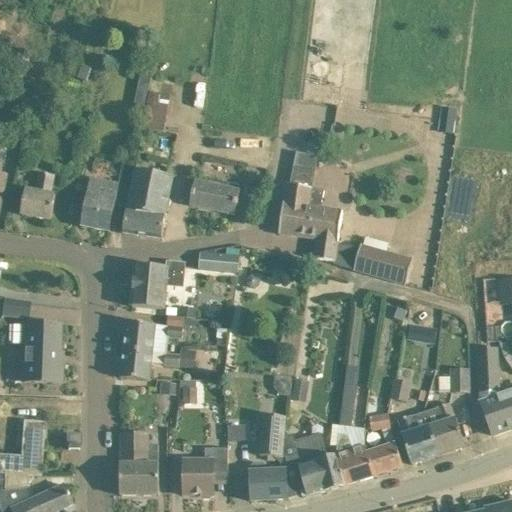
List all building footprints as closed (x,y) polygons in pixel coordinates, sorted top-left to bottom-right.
[(75,59),(69,75),(68,76),(86,83),(91,69),(83,66),(84,62),(75,59)] [(140,76),(136,94),(148,96),(149,93),(152,78),(140,76)] [(142,129),(164,133),(170,97),(149,93),(148,96),(142,129)] [(437,134),(453,136),(457,112),(441,109),(437,134)] [(30,131),(25,147),(32,149),(38,134),(30,131)] [(290,182),(313,188),(321,156),(298,151),(290,182)] [(162,240),(164,230),(173,178),(136,171),(123,234),(162,240)] [(269,176),(258,173),(255,190),(266,193),(269,176)] [(51,221),(53,211),(56,198),(50,196),(54,177),(39,175),(35,194),(26,192),(21,216),(51,221)] [(109,233),(111,223),(118,185),(91,180),(81,227),(109,233)] [(240,192),(195,182),(190,207),(235,216),(240,192)] [(354,273),(406,287),(413,260),(361,245),(360,249),(338,246),(343,213),(321,208),(324,192),(287,184),(279,235),(316,241),(314,260),(334,263),(334,265),(355,271),(354,273)] [(240,258),(200,254),(199,270),(238,274),(240,258)] [(132,308),(164,311),(167,286),(184,288),(185,265),(168,264),(168,270),(136,267),(135,267),(132,307),(132,308)] [(27,320),(29,304),(3,300),(1,316),(27,320)] [(196,309),(180,307),(180,317),(196,318),(196,309)] [(408,312),(398,308),(394,319),(403,323),(408,312)] [(176,317),(177,310),(167,309),(166,317),(176,317)] [(152,354),(165,355),(166,356),(167,353),(168,339),(182,340),(184,320),(168,318),(167,328),(127,323),(124,351),(152,354)] [(24,324),(23,327),(4,326),(3,344),(24,345),(22,383),(57,384),(58,380),(61,378),(61,369),(58,366),(60,325),(24,324)] [(406,341),(420,343),(422,328),(413,327),(408,326),(406,341)] [(227,341),(228,331),(217,330),(216,340),(227,341)] [(121,379),(149,382),(152,354),(124,351),(121,379)] [(181,351),(180,357),(179,368),(194,370),(195,359),(196,353),(181,351)] [(493,437),(511,430),(511,393),(501,398),(497,351),(479,352),(480,399),(493,437)] [(179,368),(180,357),(166,356),(165,355),(164,366),(179,368)] [(449,393),(467,393),(469,393),(469,371),(450,370),(449,393)] [(290,397),(292,381),(275,379),(274,387),(282,396),(290,397)] [(305,404),(309,382),(295,380),(291,401),(305,404)] [(407,403),(411,384),(396,380),(392,400),(407,403)] [(176,395),(177,384),(162,383),(161,394),(176,395)] [(355,387),(344,386),(338,427),(349,428),(352,410),(355,387)] [(184,404),(197,405),(197,387),(184,388),(184,404)] [(437,410),(424,414),(439,457),(465,449),(456,420),(455,419),(450,405),(437,409),(437,410)] [(403,436),(402,436),(412,466),(439,457),(424,414),(412,418),(398,422),(403,436)] [(275,458),(281,459),(283,459),(284,437),(286,418),(264,416),(260,457),(275,458)] [(382,431),(387,448),(367,454),(366,455),(373,478),(403,469),(396,445),(390,429),(388,416),(370,419),(372,432),(382,431)] [(28,476),(40,477),(44,424),(24,423),(22,456),(20,456),(20,459),(0,457),(0,474),(6,475),(28,476)] [(354,452),(348,434),(338,433),(335,457),(336,456),(337,457),(345,486),(344,486),(345,487),(373,478),(366,455),(367,454),(365,448),(354,452)] [(68,453),(73,453),(81,453),(81,435),(80,434),(68,434),(68,453)] [(120,465),(121,497),(159,497),(159,466),(159,454),(159,445),(149,445),(149,434),(122,434),(122,465),(120,465)] [(336,456),(335,457),(329,459),(322,435),(296,442),(294,435),(284,437),(283,459),(286,458),(287,468),(288,468),(294,467),(303,500),(327,493),(327,492),(344,488),(345,487),(344,486),(345,486),(337,457),(336,456)] [(184,460),(184,477),(184,497),(214,497),(214,472),(228,472),(228,450),(205,450),(205,460),(184,460)] [(250,474),(251,502),(288,500),(287,468),(286,458),(283,459),(281,459),(275,458),(280,464),(279,472),(265,473),(266,468),(262,464),(253,464),(250,468),(250,474)] [(57,511),(72,505),(63,485),(30,500),(27,488),(28,476),(6,475),(5,480),(0,482),(0,511),(57,511)] [(511,511),(511,503),(485,510),(485,511),(511,511)]
